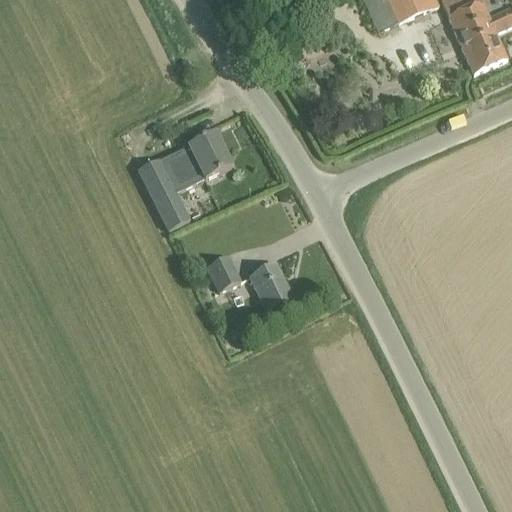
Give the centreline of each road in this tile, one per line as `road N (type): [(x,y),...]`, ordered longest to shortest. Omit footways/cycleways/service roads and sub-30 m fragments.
road 1 (unclassified): [(475,511),(317,197)]
road 2 (unclassified): [(317,197),(192,0)]
road 3 (unclassified): [(317,197),(511,111)]
